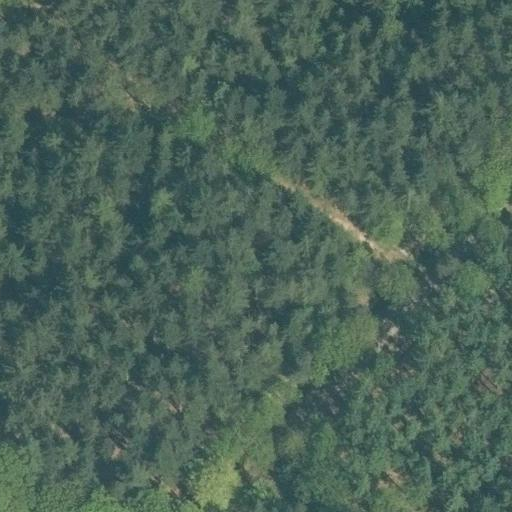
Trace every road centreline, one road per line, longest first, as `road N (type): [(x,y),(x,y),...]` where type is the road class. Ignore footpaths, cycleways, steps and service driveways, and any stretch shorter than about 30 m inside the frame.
road 1 (track): [(425,289),(21,0)]
road 2 (track): [(511,191),(234,511)]
